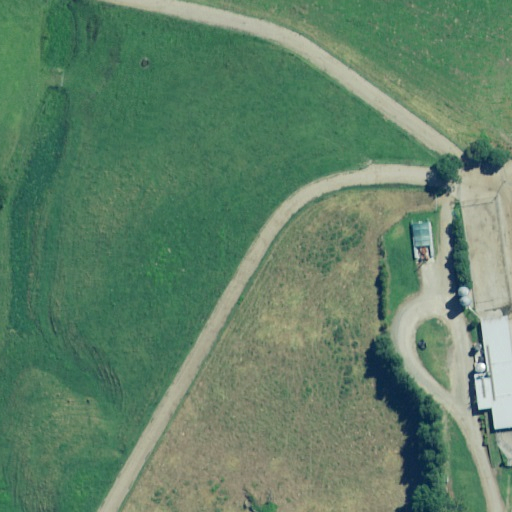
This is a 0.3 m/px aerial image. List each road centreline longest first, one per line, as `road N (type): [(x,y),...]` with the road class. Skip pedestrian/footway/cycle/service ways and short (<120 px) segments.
road 1 (track): [(198,0),(272,14),(511,173)]
road 2 (track): [(507,511),(491,312),(511,189)]
